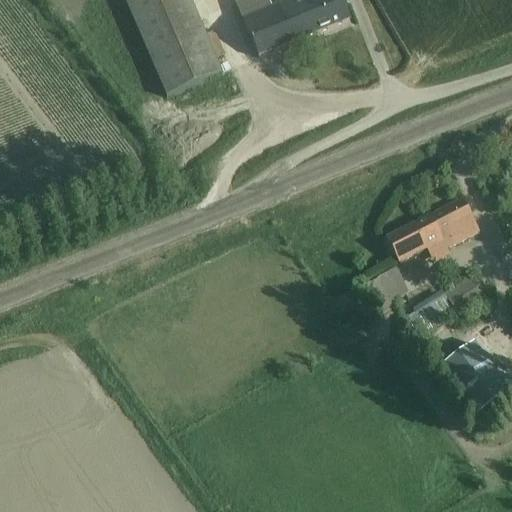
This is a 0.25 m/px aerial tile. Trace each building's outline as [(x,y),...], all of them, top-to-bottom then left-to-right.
[(122,0),(168,105),(224,81),(188,0),(122,0)] [(305,0),(273,13),(267,0),(246,0),(236,4),(258,60),(349,23),(339,0),(305,0)] [(433,256),(445,250),(469,237),(477,233),(461,202),(385,241),(397,265),(430,248),(433,256)] [(369,285),(357,291),(379,319),(410,303),(381,245),(356,259),(369,285)] [(474,276),(443,296),(394,329),(408,350),(489,297),(474,276)] [(479,420),(511,397),(511,396),(477,343),(443,366),(479,420)]
